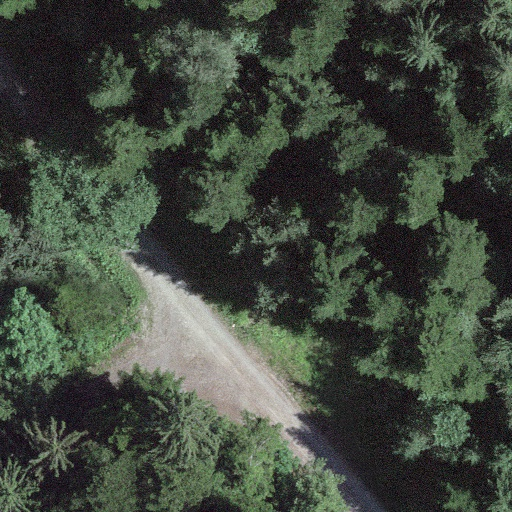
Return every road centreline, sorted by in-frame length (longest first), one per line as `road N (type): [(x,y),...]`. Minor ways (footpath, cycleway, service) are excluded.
road 1 (track): [(372,511),(0,76)]
road 2 (track): [(197,311),(0,466)]
